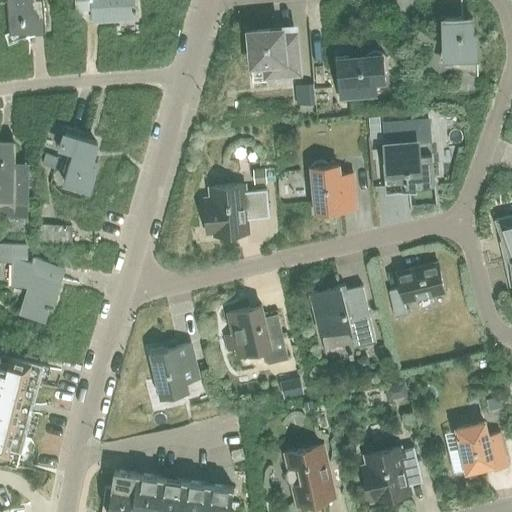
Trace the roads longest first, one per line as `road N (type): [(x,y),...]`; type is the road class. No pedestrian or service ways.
road 1 (residential): [(127,289),(460,219)]
road 2 (residential): [(63,511),(127,289)]
road 3 (residential): [(127,289),(186,72)]
road 4 (residential): [(0,89),(186,72)]
road 5 (residential): [(460,219),(511,70)]
road 6 (residential): [(460,219),(490,320),(511,342)]
